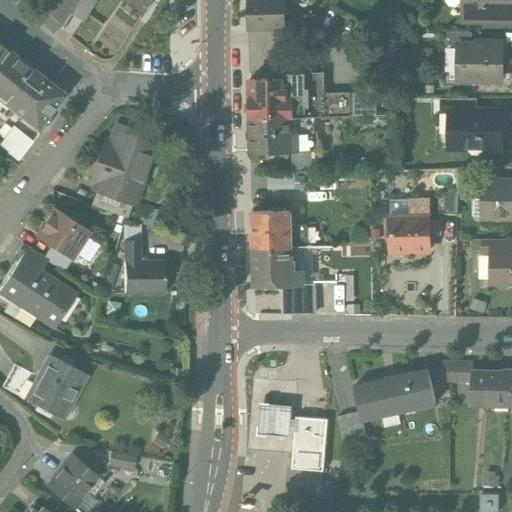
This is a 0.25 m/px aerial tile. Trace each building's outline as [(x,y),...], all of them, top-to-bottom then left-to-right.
[(91,0),(83,0),(73,16),(85,23),(97,3),(91,0)] [(127,0),(143,15),(151,0),(127,0)] [(285,0),(247,0),(248,30),(286,29),(285,0)] [(511,0),(467,0),(467,22),(511,22),(511,0)] [(458,45),(471,45),(471,34),(447,34),(446,47),(458,48),(458,45)] [(458,48),(458,82),(501,83),(501,45),(471,45),(458,45),(458,48)] [(0,68),(11,55),(0,47),(0,68)] [(62,97),(11,55),(0,68),(0,95),(26,117),(25,119),(36,129),(62,97)] [(324,74),(288,75),(288,85),(289,98),(293,98),(293,107),(306,107),(306,117),(317,117),(324,117),(324,74)] [(250,118),(306,117),(306,107),(293,107),(293,98),(289,98),(288,85),(282,85),(282,80),(249,81),(250,118)] [(324,95),(324,117),(351,117),(350,94),(324,95)] [(350,94),(351,117),(377,117),(376,94),(350,94)] [(452,112),(476,112),(476,99),(440,100),(440,113),(452,113),(452,112)] [(452,113),(452,150),(468,150),(468,151),(472,156),(479,156),(482,151),(482,150),(500,150),(500,112),(476,112),(452,112),(452,113)] [(306,117),(250,118),(251,154),(290,154),(298,153),(298,151),(318,151),(317,117),(306,117)] [(132,204),(134,205),(142,183),(136,181),(140,169),(146,171),(158,139),(116,124),(106,151),(101,149),(88,183),(94,185),(92,190),(96,191),(132,204)] [(13,128),(0,145),(0,148),(18,162),(33,143),(13,128)] [(318,173),(318,151),(298,151),(298,153),(290,154),(290,174),(294,174),(318,173)] [(294,174),(290,174),(268,174),(268,189),(294,189),(294,174)] [(511,181),(482,182),(483,220),(511,219),(511,181)] [(445,190),(445,215),(458,215),(458,190),(445,190)] [(132,204),(96,191),(91,206),(126,219),(132,204)] [(429,201),(410,202),(411,216),(430,216),(429,201)] [(88,233),(53,210),(36,236),(50,246),(71,259),(88,233)] [(254,249),(291,248),(289,212),(253,213),(254,249)] [(411,216),(389,217),(391,255),(408,254),(408,250),(431,249),(430,216),(411,216)] [(491,252),(511,252),(511,240),(483,241),(483,253),(491,254),(491,252)] [(139,242),(124,242),(124,294),(164,293),(164,262),(139,262),(139,242)] [(47,261),(43,258),(22,244),(15,254),(37,268),(39,264),(43,267),(47,261)] [(64,271),(71,259),(50,246),(43,258),(47,261),(64,271)] [(291,248),(254,249),(255,286),(285,286),(305,285),(305,270),(300,270),(300,261),(293,261),(292,248),(291,248)] [(491,254),(491,284),(497,284),(500,288),(507,288),(511,284),(511,252),(491,252),(491,254)] [(0,287),(0,295),(53,330),(76,294),(40,270),(38,274),(17,261),(0,287)] [(314,283),(305,285),(285,286),(285,316),(314,316),(314,283)] [(86,374),(50,355),(40,375),(38,374),(36,376),(24,399),(64,419),(73,402),(71,402),(86,374)] [(425,363),(425,371),(428,370),(431,382),(450,382),(450,363),(425,363)] [(473,364),(450,363),(450,382),(471,383),(471,372),(473,372),(473,364)] [(5,389),(24,399),(36,376),(16,367),(5,389)] [(425,371),(354,387),(360,413),(361,421),(363,420),(436,404),(431,382),(428,370),(425,371)] [(511,372),(473,372),(471,372),(471,383),(471,406),(511,407),(511,372)] [(290,433),(295,433),(296,420),(291,420),(292,407),(283,406),(261,404),(258,436),(281,437),(289,438),(290,433)] [(361,421),(360,413),(338,417),(344,443),(367,437),(363,420),(361,421)] [(296,417),(296,420),(295,433),(292,469),(324,472),(328,420),(296,417)] [(110,451),(108,466),(133,471),(135,456),(110,451)] [(92,495),(103,482),(72,456),(47,487),(72,508),(86,491),(92,495)] [(334,483),(322,482),(320,506),(332,507),(334,483)] [(480,495),(480,511),(498,511),(499,496),(480,495)]
